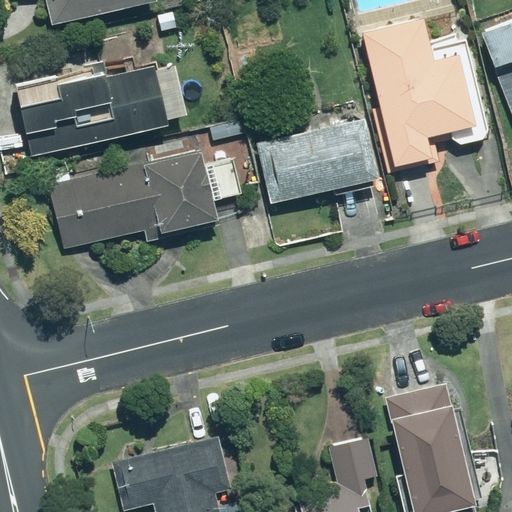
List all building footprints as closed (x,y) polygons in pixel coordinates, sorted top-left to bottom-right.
[(40,0),(47,28),(151,4),(149,0),(40,0)] [(511,19),(475,34),(511,127),(511,19)] [(356,34),(373,109),(369,110),(383,175),(425,166),(419,138),(446,132),(449,146),(484,138),(462,36),(423,44),(418,20),(356,34)] [(27,157),(160,128),(158,123),(181,118),(169,65),(99,80),(98,75),(18,93),(21,108),(12,110),(18,135),(22,134),(27,157)] [(205,125),(208,141),(245,134),(242,118),(205,125)] [(264,205),(371,181),(358,120),(251,144),(264,205)] [(44,187),(58,248),(142,228),(145,243),(174,236),(173,232),(210,224),(205,203),(239,195),(230,161),(199,169),(194,147),(70,176),(68,167),(50,171),(53,185),(44,187)] [(471,511),(469,500),(478,498),(456,405),(448,407),(443,384),(381,398),(385,416),(382,417),(395,475),(390,476),(398,511),(471,511)] [(372,476),(363,436),(324,446),(334,489),(305,496),(308,510),(298,511),(369,511),(361,478),(372,476)] [(216,437),(108,461),(118,508),(150,501),(151,511),(216,511),(212,490),(227,487),(216,437)]
